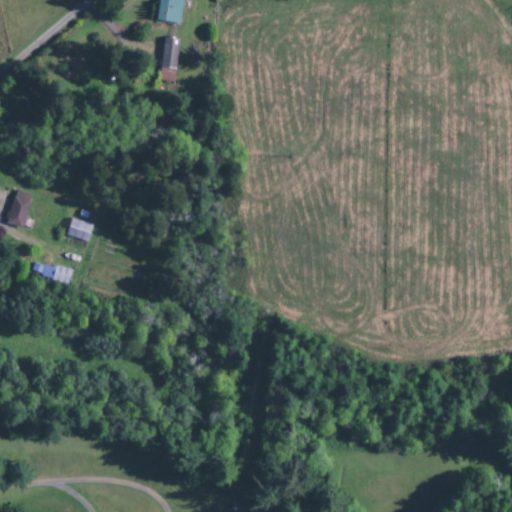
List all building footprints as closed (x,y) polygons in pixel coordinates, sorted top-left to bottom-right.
[(156,0),(153,21),(177,25),(181,0),(156,0)] [(173,70),(178,41),(162,38),(158,67),(173,70)] [(172,69),(158,69),(157,82),(172,83),(172,69)] [(29,195),(12,191),(4,225),(20,230),(29,195)] [(68,271),(30,264),(28,277),(66,284),(68,271)]
